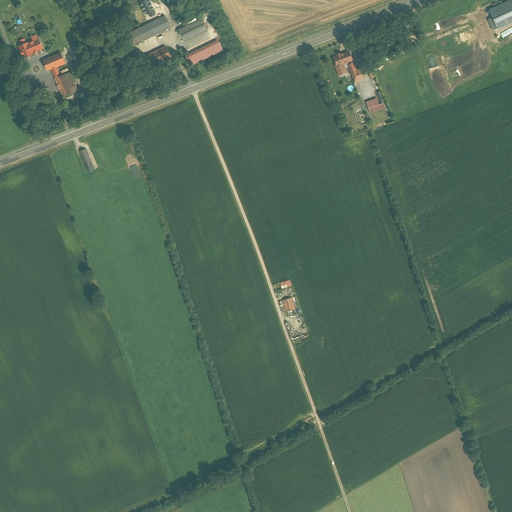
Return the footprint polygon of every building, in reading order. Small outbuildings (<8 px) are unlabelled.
[(148,13),(153,22),(158,20),(156,15),(154,10),(149,0),(146,0),(140,3),(145,15),(148,13)] [(511,0),(509,0),(509,1),(489,10),(498,28),(511,21),(511,0)] [(171,27),(165,16),(158,20),(153,22),(127,35),(132,46),(171,27)] [(207,30),(202,19),(179,30),(184,41),(207,30)] [(37,50),(42,48),(38,39),(28,44),(28,43),(19,47),(24,57),(32,53),(34,52),(34,53),(37,51),(37,50)] [(171,58),(166,46),(145,57),(151,68),(171,58)] [(348,65),(353,63),(352,60),(349,51),(341,55),(340,54),(337,55),(337,56),(334,57),(337,65),(336,66),(340,76),(347,74),(345,69),(349,67),(348,65)] [(364,52),(358,55),(362,63),(367,60),(364,53),(364,52)] [(61,53),(43,60),(48,70),(51,69),(55,78),(55,79),(63,97),(78,91),(70,72),(60,76),(56,68),(66,64),(61,53)] [(356,71),(351,72),(355,82),(364,78),(360,69),(356,71)] [(24,75),(18,78),(21,86),(27,83),(24,75)] [(44,91),(41,85),(24,92),(27,98),(44,91)] [(380,92),(376,93),(381,104),(382,108),(386,107),(380,92)] [(370,113),(382,108),(381,104),(379,105),(377,98),(366,102),(370,113)] [(85,150),(81,152),(84,159),(89,172),(94,170),(87,153),(86,153),(85,150)] [(292,298),(283,300),(287,312),(295,309),(292,298)]
